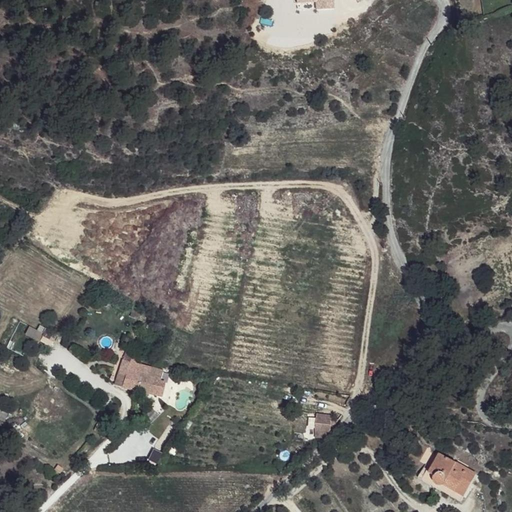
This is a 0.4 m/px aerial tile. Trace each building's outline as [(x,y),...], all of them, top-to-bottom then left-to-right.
[(56,336),(30,324),(25,336),(51,348),(56,336)] [(60,349),(52,348),(48,361),(52,361),(56,362),(60,349)] [(129,359),(122,387),(137,391),(141,374),(151,376),(153,366),(129,359)] [(164,369),(153,366),(151,376),(154,377),(153,382),(160,384),(164,369)] [(151,376),(141,374),(137,391),(149,393),(153,382),(154,377),(151,376)] [(339,422),(319,422),(320,430),(330,430),(339,422)] [(422,472),(461,497),(480,471),(443,447),(433,460),(429,459),(422,472)]
